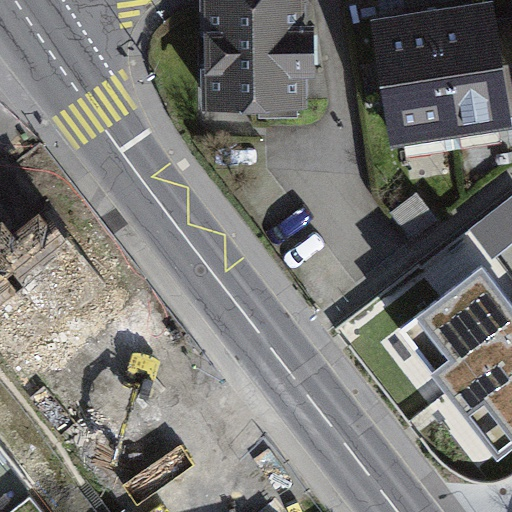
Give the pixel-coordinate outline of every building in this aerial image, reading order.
[(207,9),(210,120),(303,118),(302,75),(314,75),(313,40),(299,40),(299,7),(207,9)] [(496,11),(437,20),(456,139),(510,131),(509,123),(511,122),(511,43),(508,15),(497,17),(496,11)] [(398,148),(456,139),(437,20),(380,29),(398,148)] [(105,291),(50,222),(0,261),(0,332),(20,358),(105,291)] [(511,308),(478,268),(415,319),(483,402),(511,378),(511,308)]
